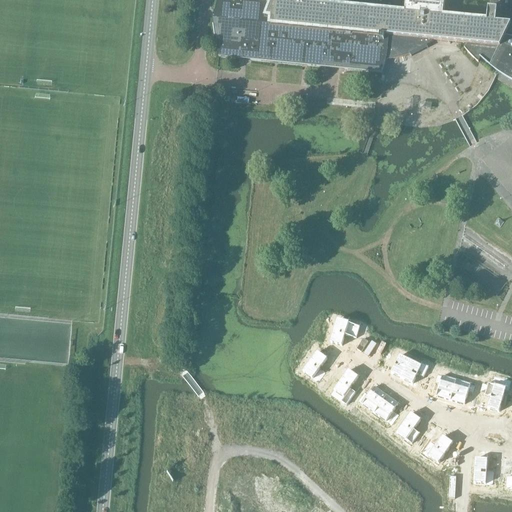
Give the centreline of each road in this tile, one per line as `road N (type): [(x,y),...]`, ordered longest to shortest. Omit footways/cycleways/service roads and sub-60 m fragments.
road 1 (tertiary): [(102,511),(154,0)]
road 2 (residential): [(206,511),(211,466),(230,452),(283,458),(337,511)]
road 3 (residential): [(465,446),(511,452),(511,422),(459,424)]
road 4 (residential): [(351,356),(459,424)]
